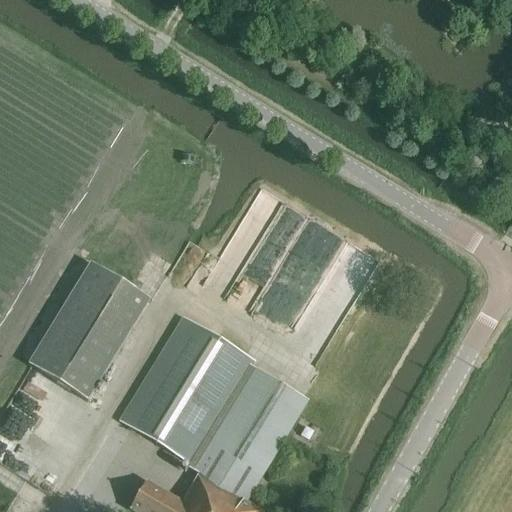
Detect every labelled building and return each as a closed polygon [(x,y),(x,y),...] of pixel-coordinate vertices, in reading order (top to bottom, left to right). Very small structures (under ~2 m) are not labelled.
[(224,252),(235,261),(255,235),(244,226),(224,252)] [(95,267),(32,368),(88,403),(150,301),(131,290),(126,286),(95,267)] [(185,321),(121,425),(191,468),(255,364),(185,321)] [(147,482),(129,511),(260,511),(247,504),(308,403),(256,371),(193,474),(198,477),(182,504),(147,482)] [(306,429),(301,438),(309,442),(314,433),(306,429)]
